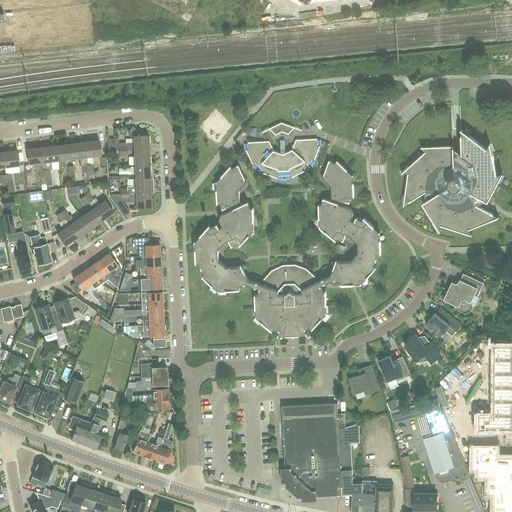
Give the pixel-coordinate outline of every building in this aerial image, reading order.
[(171,0),(122,0),(111,21),(130,32),(144,8),(162,19),(171,0)] [(221,0),(212,17),(221,22),(260,14),(267,0),(221,0)] [(294,127),(295,127),(282,122),(269,128),(269,129),(276,134),(282,131),(288,134),(294,127)] [(486,148),(461,128),(462,153),(454,147),(453,145),(421,146),(421,147),(422,147),(425,151),(402,172),(402,173),(403,172),(408,173),(403,205),(404,205),(425,192),(423,202),(422,203),(439,230),(440,230),(439,229),(441,224),(472,234),(472,233),(471,233),(469,228),(499,216),(484,208),(503,172),(502,172),(502,173),(497,174),(490,142),(489,143),(490,144),(486,148)] [(118,139),(108,139),(108,151),(118,150),(127,150),(134,150),(149,149),(148,135),(133,135),(133,143),(123,143),(118,143),(118,139)] [(315,160),(320,146),(317,145),(317,138),(296,139),(292,149),(283,153),(274,150),(269,141),(248,142),(248,148),(246,149),(252,163),(255,162),(264,170),(263,173),(277,178),(278,175),(290,175),(292,177),(305,171),(304,168),(312,159),(315,160)] [(86,157),(86,156),(100,155),(98,139),(84,141),(86,157)] [(86,157),(84,141),(70,143),(71,158),(79,157),(81,166),(82,165),(83,173),(84,183),(89,182),(88,172),(87,164),(86,156),(86,157)] [(57,160),(71,158),(70,143),(56,145),(57,160)] [(52,185),(50,170),(52,170),(51,161),(57,160),(56,145),(42,146),(44,170),(45,178),(46,186),(52,185)] [(43,162),(42,146),(27,148),(29,164),(38,163),(43,162)] [(5,167),(19,165),(17,149),(3,151),(5,167)] [(150,164),(149,149),(134,150),(134,151),(134,164),(150,164)] [(335,162),(329,160),(323,178),(331,185),(331,196),(330,200),(323,197),(321,204),(318,204),(319,225),(320,226),(336,240),(338,238),(344,240),(346,234),(350,235),(358,242),(358,253),(351,261),(341,261),(336,260),(331,275),(316,282),(314,278),(315,276),(306,268),(295,264),(283,265),(272,270),(264,279),(266,281),(264,285),(249,280),(241,265),(237,267),(227,267),(219,260),(218,250),(225,242),(229,240),(232,246),(238,243),(240,245),(254,229),(255,229),(253,207),(251,207),(248,201),(241,204),(240,201),(239,190),(247,182),(238,165),(233,168),(230,166),(216,182),(217,204),(220,203),(223,209),(226,208),(228,211),(221,214),(219,219),(223,226),(219,228),(218,224),(211,227),(209,225),(195,241),(196,263),(199,263),(204,274),(202,276),(218,290),(219,291),(240,289),(240,287),(246,284),(260,289),(258,294),(255,295),(256,316),(256,317),(272,331),(274,329),(279,331),(278,336),(307,335),(308,334),(305,330),(310,327),(312,329),(327,313),(327,312),(326,291),(323,291),(321,286),(334,279),(340,282),(340,284),(362,283),(376,267),(374,265),(378,253),(381,253),(380,232),(380,231),(364,217),(362,219),(356,217),(355,221),(351,219),(354,212),(352,208),(344,205),(345,201),(349,203),(351,197),(354,196),(353,175),(353,174),(337,160),(335,162)] [(132,179),(150,178),(150,164),(134,164),(135,178),(132,179)] [(150,179),(150,178),(132,179),(133,186),(127,186),(127,188),(120,189),(120,194),(151,193),(150,186),(153,186),(152,179),(150,179)] [(50,190),(43,192),(45,201),(52,199),(50,190)] [(43,199),(42,191),(29,193),(30,201),(43,199)] [(84,196),(88,203),(89,203),(93,200),(89,193),(84,196)] [(151,199),(151,193),(120,194),(110,194),(111,197),(117,207),(124,203),(121,199),(128,199),(128,201),(136,201),(136,208),(151,207),(151,206),(153,206),(154,205),(154,200),(153,199),(151,199)] [(84,206),(88,203),(84,196),(80,199),(84,205),(84,206)] [(100,221),(112,212),(104,200),(92,208),(100,221)] [(80,216),(89,229),(100,221),(92,208),(87,211),(80,216)] [(89,229),(80,216),(74,220),(71,215),(69,215),(68,215),(64,210),(60,213),(64,218),(69,224),(68,224),(77,237),(89,229)] [(6,233),(15,232),(12,213),(3,215),(6,233)] [(43,233),(51,231),(48,218),(40,220),(43,233)] [(64,218),(60,221),(58,222),(63,228),(56,233),(65,245),(77,237),(68,224),(69,224),(64,218)] [(22,234),(20,232),(17,233),(16,236),(14,236),(16,244),(18,244),(20,252),(14,254),(18,269),(30,266),(26,251),(28,251),(24,234),(22,234)] [(40,244),(38,234),(38,233),(32,234),(33,237),(30,237),(37,264),(50,261),(46,243),(40,244)] [(149,244),(149,237),(134,237),(135,245),(138,245),(139,256),(145,256),(160,255),(160,244),(149,244)] [(119,281),(121,275),(116,273),(121,270),(109,252),(99,259),(112,276),(119,281)] [(161,266),(160,255),(145,256),(141,256),(141,260),(135,260),(136,267),(140,267),(161,266)] [(119,281),(112,276),(99,259),(90,265),(102,283),(107,279),(117,288),(119,281)] [(94,289),(102,283),(90,265),(82,271),(94,289)] [(140,267),(140,278),(161,277),(161,266),(140,267)] [(82,271),(72,277),(81,290),(86,286),(90,291),(94,289),(82,271)] [(477,296),(484,283),(464,273),(459,282),(455,283),(452,282),(444,299),(458,305),(460,311),(465,313),(470,311),(473,306),(471,301),(473,295),(477,296)] [(140,278),(140,284),(141,289),(162,288),(161,277),(140,278)] [(130,290),(129,278),(123,279),(119,291),(130,290)] [(141,292),(142,303),(148,303),(163,302),(162,291),(141,292)] [(103,307),(107,304),(105,302),(101,298),(100,298),(97,293),(93,296),(97,300),(98,300),(103,307)] [(118,305),(128,304),(128,293),(118,293),(118,305)] [(66,297),(65,296),(59,298),(60,299),(53,301),(58,316),(59,316),(61,322),(72,318),(73,321),(82,318),(88,314),(90,315),(94,308),(84,301),(79,309),(72,312),(67,297),(66,297)] [(108,305),(117,306),(117,298),(108,298),(108,305)] [(45,304),(45,302),(39,304),(40,306),(33,308),(40,328),(48,326),(50,333),(62,329),(59,322),(61,322),(59,316),(58,316),(52,318),(47,303),(45,304)] [(142,303),(142,309),(142,315),(163,314),(163,302),(148,303),(142,303)] [(23,312),(21,304),(14,305),(14,306),(11,307),(10,306),(0,308),(4,322),(14,320),(13,319),(24,316),(23,312)] [(461,324),(440,307),(436,312),(435,312),(426,323),(428,325),(427,327),(431,331),(433,329),(441,336),(446,330),(452,335),(456,330),(457,330),(461,324)] [(142,315),(143,325),(164,324),(163,314),(142,315)] [(87,332),(89,326),(82,323),(80,329),(87,332)] [(143,325),(143,331),(143,336),(165,335),(164,324),(143,325)] [(471,360),(503,329),(499,325),(467,356),(471,360)] [(420,339),(416,334),(410,338),(411,340),(405,345),(409,350),(407,351),(411,356),(412,355),(416,360),(425,354),(432,362),(440,356),(425,335),(420,339)] [(35,349),(38,343),(19,336),(17,341),(35,349)] [(142,342),(150,348),(153,350),(154,346),(165,346),(165,339),(153,339),(154,346),(151,344),(152,343),(144,338),(142,342)] [(150,356),(150,348),(142,342),(139,340),(134,360),(148,359),(148,356),(150,356)] [(440,349),(444,344),(440,341),(436,345),(440,349)] [(52,356),(55,349),(46,345),(43,352),(52,356)] [(5,362),(10,352),(0,347),(0,365),(2,361),(5,362)] [(393,361),(390,355),(378,360),(388,382),(395,378),(397,381),(411,375),(403,356),(393,361)] [(152,366),(152,363),(141,364),(141,371),(141,376),(167,375),(166,365),(152,366)] [(46,376),(51,378),(54,372),(48,369),(46,376)] [(365,391),(366,394),(379,390),(372,370),(350,377),(356,394),(365,391)] [(0,385),(1,386),(0,387),(0,397),(3,399),(3,401),(6,402),(7,401),(8,401),(8,402),(20,376),(14,373),(10,384),(3,381),(4,379),(0,377),(0,385)] [(167,385),(167,375),(141,376),(141,377),(145,377),(145,380),(136,381),(137,388),(151,387),(152,386),(167,385)] [(29,379),(22,376),(17,389),(22,391),(17,405),(18,406),(17,407),(23,409),(24,408),(30,410),(38,390),(39,391),(39,389),(37,386),(39,382),(38,379),(32,377),(30,378),(29,379)] [(511,376),(483,376),(483,434),(511,433),(511,376)] [(75,403),(84,382),(72,377),(64,398),(75,403)] [(42,392),(34,412),(36,413),(35,414),(41,417),(41,415),(48,418),(48,417),(53,403),(59,405),(64,394),(58,392),(45,387),(43,392),(42,392)] [(144,400),(168,399),(168,395),(169,395),(169,390),(168,390),(167,388),(153,389),(153,394),(145,395),(132,396),(132,401),(139,401),(144,400)] [(100,390),(98,396),(105,398),(107,392),(100,390)] [(441,410),(438,398),(422,402),(422,401),(414,404),(415,408),(392,415),(393,420),(424,412),(425,415),(441,410)] [(139,407),(154,406),(154,411),(169,410),(169,408),(170,408),(170,403),(168,403),(168,399),(144,400),(139,401),(139,407)] [(342,487),(339,430),(341,430),(345,428),(343,400),(336,400),(281,402),(285,467),(281,468),(282,482),(286,482),(286,486),(298,497),(302,497),(302,501),(317,500),(317,496),(342,495),(342,487)] [(396,407),(393,400),(387,403),(390,409),(396,407)] [(105,421),(108,413),(96,409),(89,429),(88,428),(83,444),(96,449),(101,433),(97,432),(101,420),(105,421)] [(113,446),(118,448),(118,449),(121,450),(123,449),(123,450),(127,435),(121,433),(124,425),(123,425),(125,417),(126,411),(122,409),(120,415),(120,416),(118,423),(116,432),(117,432),(113,446)] [(148,441),(150,434),(143,431),(145,426),(150,413),(143,413),(142,417),(140,424),(142,425),(141,430),(138,438),(137,438),(133,451),(134,452),(135,452),(134,454),(139,456),(139,454),(143,455),(148,441)] [(83,444),(88,428),(79,425),(81,419),(73,416),(68,427),(75,430),(71,440),(83,444)] [(165,463),(170,449),(172,441),(167,439),(172,424),(168,422),(162,438),(155,459),(165,463)] [(352,486),(353,486),(353,484),(351,443),(360,443),(359,424),(359,423),(358,423),(358,424),(345,428),(341,430),(339,430),(342,487),(352,486)] [(465,465),(453,435),(450,430),(423,439),(434,473),(451,467),(453,471),(466,467),(465,465)] [(155,444),(148,441),(143,455),(147,456),(146,458),(151,460),(152,458),(155,459),(162,438),(158,436),(155,444)] [(511,454),(483,455),(483,467),(496,467),(496,505),(511,504),(511,454)] [(414,457),(405,458),(408,475),(416,474),(414,457)] [(45,486),(52,468),(49,467),(50,464),(43,461),(42,464),(40,463),(36,464),(36,465),(32,474),(33,475),(30,481),(30,483),(36,486),(37,484),(44,487),(45,486)] [(370,467),(362,467),(362,475),(370,475),(370,467)] [(392,511),(394,484),(377,483),(377,481),(363,480),(363,483),(364,492),(363,511),(392,511)] [(82,503),(88,484),(83,482),(82,486),(76,484),(73,491),(67,489),(63,501),(67,502),(69,503),(70,499),(82,503)] [(352,491),(352,494),(352,511),(363,511),(364,492),(363,483),(353,484),(353,486),(352,486),(352,491)] [(91,511),(98,491),(92,489),(93,486),(88,484),(82,503),(88,505),(86,511),(87,511),(91,511)] [(436,509),(436,493),(414,493),(414,488),(405,488),(405,504),(413,505),(413,509),(436,509)] [(61,500),(63,493),(59,492),(52,489),(50,497),(61,500)] [(105,510),(111,491),(106,489),(105,493),(98,491),(91,511),(97,511),(99,508),(105,510)] [(123,511),(126,504),(120,502),(122,499),(115,496),(116,493),(111,491),(105,510),(110,511),(123,511)] [(58,508),(61,500),(50,497),(36,492),(36,493),(39,501),(29,504),(31,511),(47,511),(46,509),(52,506),(58,508)] [(143,511),(147,502),(134,498),(129,511),(143,511)]
